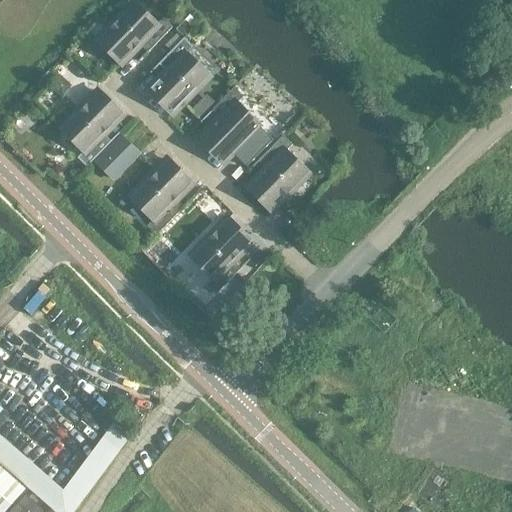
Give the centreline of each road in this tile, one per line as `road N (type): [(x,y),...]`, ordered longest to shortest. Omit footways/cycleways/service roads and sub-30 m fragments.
road 1 (unclassified): [(228,397),(435,177),(511,113)]
road 2 (unclassified): [(228,397),(0,167)]
road 3 (unclassified): [(347,511),(228,397)]
